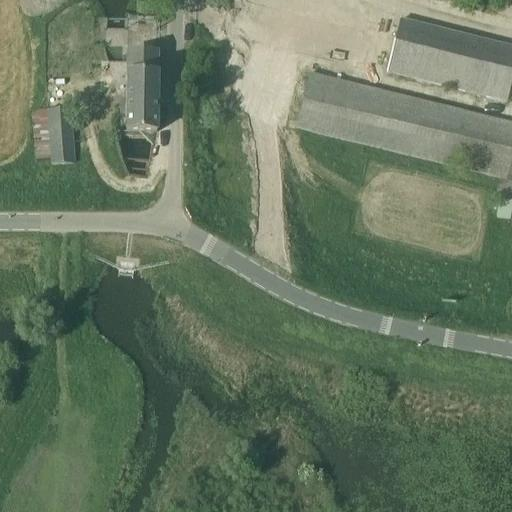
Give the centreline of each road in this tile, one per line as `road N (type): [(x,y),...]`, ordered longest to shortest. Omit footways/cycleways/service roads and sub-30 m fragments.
road 1 (tertiary): [(511,352),(341,315),(163,226)]
road 2 (unclassified): [(163,226),(173,195),(178,0)]
road 3 (tertiary): [(0,222),(163,226)]
